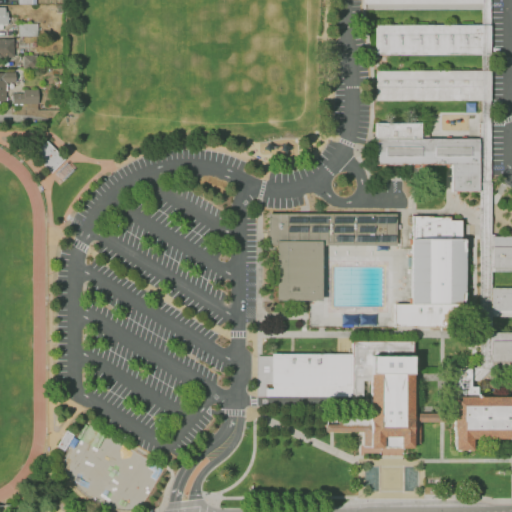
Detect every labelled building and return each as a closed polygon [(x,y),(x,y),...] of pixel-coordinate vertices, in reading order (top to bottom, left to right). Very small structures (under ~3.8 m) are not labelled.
[(19,36),(38,36),(38,24),(19,23),(19,36)] [(374,24),(480,24),(480,54),(374,54),(374,24)] [(0,40),(12,40),(13,53),(0,54),(0,40)] [(23,64),(38,64),(38,54),(23,54),(23,64)] [(374,100),(480,100),(480,70),(374,70),(374,100)] [(15,72),(0,72),(0,102),(6,102),(5,84),(15,84),(15,72)] [(13,102),(38,102),(38,90),(22,90),(22,95),(13,95),(13,102)] [(374,122),(420,122),(420,138),(374,138),(374,122)] [(374,138),(420,138),(478,138),(478,191),(450,191),(450,164),(374,165),(374,138)] [(49,174),(65,160),(48,139),(32,153),(49,174)] [(267,245),(274,245),(274,301),(304,301),(307,301),(321,301),(320,246),(395,245),(395,223),(395,213),(267,213),(267,245)] [(463,239),(463,304),(459,304),(459,327),(392,327),(392,326),(392,303),(409,303),(409,247),(409,238),(411,238),(411,215),(430,215),(430,216),(448,216),(448,219),(460,219),(460,239),(463,239)] [(491,267),(511,267),(511,236),(491,236),(491,267)] [(490,287),(511,287),(511,316),(490,316),(490,287)] [(490,332),(511,332),(511,360),(490,360),(490,332)] [(350,396),(350,353),(350,341),(414,340),(414,355),(411,355),(412,417),(412,447),(390,448),(369,448),(369,445),(362,445),(362,431),(324,432),(324,424),(335,424),(335,413),(369,413),(369,396),(350,396)] [(350,353),(350,396),(256,396),(256,355),(269,355),(269,353),(350,353)] [(452,396),(451,396),(451,417),(451,431),(452,431),(452,450),(472,450),(472,438),(511,438),(511,396),(478,396),(478,393),(476,393),(476,386),(469,386),(469,368),(452,368),(452,396)] [(72,435),(65,431),(57,445),(64,450),(72,435)]
